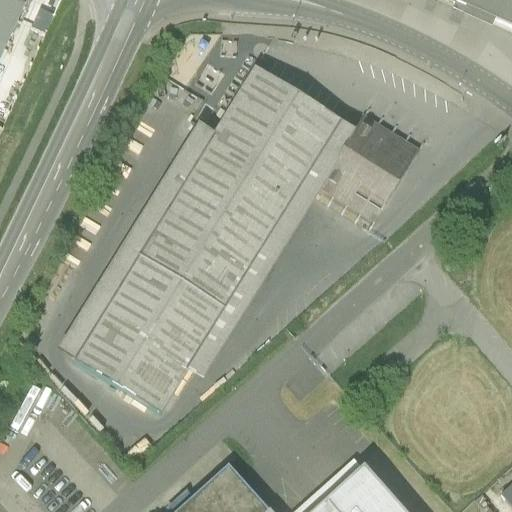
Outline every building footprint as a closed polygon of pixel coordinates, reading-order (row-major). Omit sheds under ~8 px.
[(0,0),(0,58),(23,8),(6,0),(0,0)] [(511,0),(456,0),(454,5),(452,11),(462,16),(461,17),(490,31),(494,22),(511,30),(511,0)] [(213,141),(75,370),(161,421),(185,380),(205,392),(323,198),(359,138),(253,75),(213,141)] [(417,154),(367,124),(359,138),(323,198),(372,228),(417,154)] [(75,370),(213,141),(197,131),(57,357),(75,370)] [(167,511),(273,511),(227,460),(167,511)] [(404,511),(357,461),(301,511),(404,511)] [(511,511),(511,487),(499,499),(511,511)]
